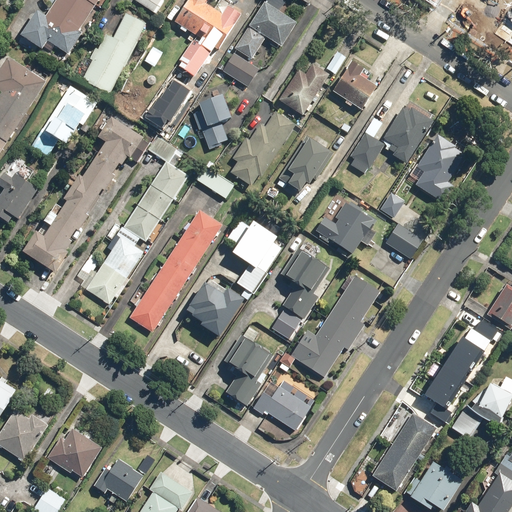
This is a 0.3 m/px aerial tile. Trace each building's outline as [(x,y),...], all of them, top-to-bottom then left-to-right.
[(83,0),(58,0),(47,15),(37,9),(21,35),(42,49),(48,40),(70,54),(83,34),(80,31),(95,7),(83,0)] [(166,1),(163,0),(134,0),(157,15),(166,1)] [(220,49),(241,15),(229,7),(224,15),(206,3),(207,0),(188,0),(175,21),(185,28),(208,42),(220,49)] [(282,48),(299,22),(282,12),(288,2),(284,0),(267,0),(236,49),(251,59),(266,37),(282,48)] [(511,0),(503,0),(494,15),(511,25),(511,0)] [(126,68),(147,24),(126,14),(115,37),(106,33),(83,81),(111,95),(124,67),(126,68)] [(212,54),(194,41),(180,60),(183,63),(178,70),(193,81),(212,54)] [(349,58),(340,51),(327,69),(336,75),(349,58)] [(260,69),(235,53),(223,70),(248,87),(260,69)] [(10,58),(0,71),(0,89),(4,92),(0,97),(0,153),(29,109),(47,83),(46,82),(30,71),(10,58)] [(333,92),(343,99),(363,110),(378,86),(362,76),(366,69),(353,61),(333,92)] [(313,65),(307,75),(299,70),(280,100),(287,105),(304,116),(330,75),(313,65)] [(96,102),(70,86),(32,145),(58,162),(96,102)] [(201,104),(204,111),(193,115),(199,131),(204,129),(212,149),(229,143),(222,123),(233,118),(224,95),(201,104)] [(413,108),(410,112),(403,108),(384,139),(392,145),(389,150),(407,165),(434,122),(413,108)] [(262,124),(252,140),(247,137),(234,159),(239,162),(232,173),(253,186),(259,176),(263,178),(297,124),(276,111),(266,126),(262,124)] [(145,139),(113,118),(100,137),(107,142),(44,239),(36,233),(24,252),(36,261),(52,271),(57,274),(70,254),(65,251),(127,156),(132,159),(145,139)] [(386,144),(366,132),(351,158),(354,160),(350,166),(365,175),(369,168),(371,169),(386,144)] [(300,191),(305,182),(310,185),(332,152),(327,148),(307,135),(279,178),(300,191)] [(412,175),(441,194),(467,154),(438,136),(412,175)] [(190,176),(167,161),(124,228),(147,242),(190,176)] [(235,186),(205,166),(196,181),(226,201),(235,186)] [(0,196),(0,216),(10,224),(14,218),(18,221),(39,190),(7,168),(0,178),(0,181),(7,186),(0,196)] [(317,231),(325,236),(354,255),(378,219),(349,200),(334,223),(326,218),(317,231)] [(416,217),(400,207),(394,217),(409,227),(416,217)] [(224,224),(200,209),(130,318),(155,333),(224,224)] [(277,235),(254,221),(234,254),(257,268),(277,235)] [(425,240),(399,223),(386,243),(412,260),(425,240)] [(111,305),(144,253),(121,237),(87,289),(111,305)] [(281,274),(293,281),(289,287),(294,290),(283,305),(305,319),(319,297),(312,292),(329,266),(299,247),(281,274)] [(380,292),(355,276),(316,338),(307,332),(291,356),(311,370),(324,378),(380,292)] [(228,289),(225,294),(206,282),(187,312),(206,323),(204,327),(220,337),(245,299),(228,289)] [(511,286),(507,283),(487,314),(511,329),(511,327),(511,286)] [(498,330),(485,322),(479,332),(493,340),(498,330)] [(262,384),(258,382),(275,355),(241,334),(224,362),(235,368),(221,390),(248,406),(262,384)] [(488,350),(465,335),(425,398),(448,412),(488,350)] [(0,421),(19,391),(0,379),(0,421)] [(485,389),(472,408),(467,405),(451,428),(469,441),(485,418),(500,425),(511,398),(511,393),(491,383),(485,389)] [(273,398),(264,393),(254,408),(263,414),(265,411),(297,431),(312,408),(280,387),(273,398)] [(438,407),(429,422),(438,428),(442,430),(451,415),(438,407)] [(30,418),(16,410),(0,435),(0,446),(26,463),(50,426),(32,415),(30,418)] [(438,429),(413,413),(374,475),(399,491),(438,429)] [(104,448),(74,429),(67,441),(63,439),(49,459),(59,465),(60,463),(85,479),(104,448)] [(156,461),(148,456),(139,469),(147,475),(156,461)] [(146,477),(119,460),(114,468),(110,466),(96,487),(107,494),(109,490),(129,503),(146,477)] [(422,481),(416,477),(406,493),(430,508),(433,503),(445,510),(463,481),(434,462),(422,481)] [(195,493),(162,472),(151,490),(154,492),(180,509),(183,511),(195,493)] [(511,479),(500,472),(479,506),(472,502),(465,511),(507,511),(511,505),(511,479)] [(60,511),(67,501),(48,489),(35,510),(38,511),(60,511)] [(141,511),(178,511),(180,509),(154,492),(141,511)] [(220,511),(199,498),(189,511),(220,511)]
